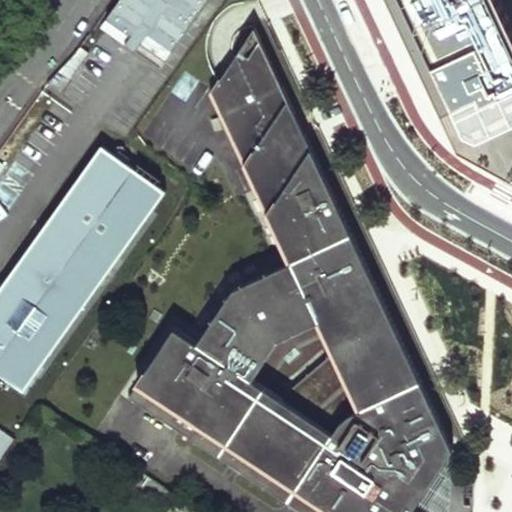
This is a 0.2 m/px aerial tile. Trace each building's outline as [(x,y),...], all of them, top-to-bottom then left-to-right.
[(209,0),(120,0),(101,28),(161,70),(209,0)] [(391,0),(458,142),(511,172),(511,29),(498,0),(391,0)] [(257,27),(242,50),(252,57),(263,40),(257,27)] [(252,57),(242,50),(214,93),(224,114),(284,86),(263,40),(252,57)] [(132,394),(130,398),(302,511),(411,511),(417,503),(425,508),(445,478),(441,475),(447,466),(443,464),(449,454),(438,447),(447,433),(433,424),(438,416),(284,86),(224,114),(293,262),(234,289),(200,342),(177,327),(132,394)] [(104,144),(0,290),(0,372),(28,392),(171,191),(104,144)] [(0,427),(0,460),(15,437),(0,427)]
